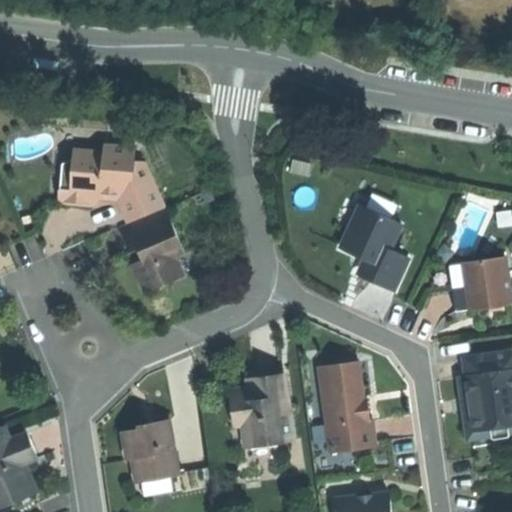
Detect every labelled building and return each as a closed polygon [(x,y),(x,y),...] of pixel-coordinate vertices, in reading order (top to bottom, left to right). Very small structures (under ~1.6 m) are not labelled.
[(106,153),(106,160),(76,157),(74,184),(66,189),(63,205),(79,206),(95,208),(102,194),(117,196),(129,224),(165,208),(152,178),(133,186),(134,168),(136,156),(106,153)] [(134,168),(133,186),(152,178),(145,163),(134,168)] [(390,250),(401,224),(360,205),(340,248),(364,259),(370,262),(365,273),(363,277),(379,285),(393,291),(408,258),(390,250)] [(130,253),(138,250),(143,260),(132,265),(144,294),(166,284),(186,276),(177,256),(184,253),(165,208),(129,224),(119,228),(130,253)] [(511,224),(509,210),(497,211),(499,227),(511,224)] [(505,256),(462,262),(469,310),(511,303),(505,256)] [(365,273),(370,262),(364,259),(359,270),(365,273)] [(462,262),(448,265),(453,301),(455,312),(469,310),(462,262)] [(511,349),(462,357),(468,398),(473,432),(495,428),(495,426),(511,423),(511,349)] [(318,366),(328,451),(375,446),(374,433),(372,418),(369,419),(367,398),(363,399),(358,361),(318,366)] [(246,445),(293,439),(288,405),(286,405),(282,377),(266,379),(249,381),(250,390),(232,392),(237,426),(244,425),(246,445)] [(132,459),(137,482),(179,474),(168,420),(155,423),(155,427),(140,430),(122,433),(125,448),(128,460),(132,459)] [(140,430),(155,427),(155,423),(154,421),(139,424),(140,430)] [(13,441),(7,426),(0,429),(0,511),(40,495),(37,487),(33,488),(24,467),(38,460),(33,449),(27,435),(13,441)] [(389,492),(335,498),(336,511),(391,511),(391,510),(389,492)]
